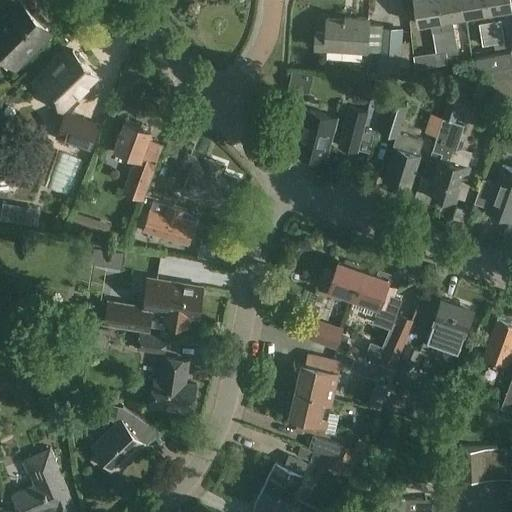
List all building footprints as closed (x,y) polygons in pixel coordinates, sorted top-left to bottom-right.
[(413,0),(418,23),(442,19),(438,0),(413,0)] [(462,0),(438,0),(442,19),(465,15),(462,0)] [(486,0),(462,0),(465,15),(489,11),(486,0)] [(511,4),(511,0),(486,0),(489,11),(511,7),(511,4)] [(36,12),(33,15),(23,5),(1,27),(0,26),(0,52),(13,66),(25,54),(28,57),(38,47),(35,44),(48,30),(45,27),(48,25),(48,20),(40,12),(36,12)] [(345,16),(342,16),(342,18),(327,17),(326,32),(317,31),(316,47),(367,50),(369,18),(345,17),(345,16)] [(501,19),(490,21),(494,42),(505,40),(501,19)] [(483,44),(494,42),(490,21),(479,23),(483,44)] [(379,25),(377,66),(399,67),(402,26),(379,25)] [(454,27),(443,28),(447,50),(458,48),(454,27)] [(433,30),(436,52),(447,50),(443,28),(433,30)] [(57,102),(66,111),(57,136),(91,148),(100,124),(72,113),(75,104),(71,100),(97,75),(74,50),(39,83),(45,89),(44,90),(43,92),(44,97),(49,102),(53,103),(56,102),(57,102)] [(476,57),(479,70),(491,67),(511,63),(511,54),(511,50),(476,57)] [(511,75),(511,63),(491,67),(493,79),(511,75)] [(437,69),(434,79),(448,84),(452,73),(437,69)] [(437,135),(459,141),(460,137),(464,123),(455,121),(469,75),(457,71),(443,116),(437,135)] [(351,107),(341,143),(369,151),(388,79),(376,75),(366,112),(351,107)] [(511,87),(511,75),(493,79),(495,90),(511,87)] [(497,102),(511,98),(511,87),(495,90),(497,102)] [(379,128),(398,134),(408,104),(389,98),(379,128)] [(336,117),(305,109),(294,150),(325,159),(336,117)] [(140,157),(139,161),(136,160),(124,193),(142,200),(162,146),(147,140),(151,129),(126,119),(116,148),(140,157)] [(422,139),(401,133),(399,139),(396,138),(384,179),(411,187),(421,154),(418,154),(422,139)] [(465,139),(460,137),(459,141),(437,135),(431,155),(440,158),(430,190),(429,193),(449,199),(452,197),(455,198),(456,195),(465,198),(470,183),(465,181),(469,167),(467,166),(472,150),(462,147),(465,139)] [(225,164),(205,157),(204,160),(188,155),(184,165),(191,168),(182,193),(227,209),(239,177),(222,171),(225,164)] [(511,168),(502,165),(486,211),(511,219),(511,168)] [(145,230),(187,243),(194,222),(181,218),(183,210),(154,201),(145,230)] [(91,218),(77,213),(71,228),(86,233),(91,218)] [(320,285),(354,297),(364,269),(339,260),(336,269),(327,266),(320,285)] [(389,278),(364,269),(354,297),(351,307),(376,316),(378,311),(390,315),(394,304),(390,303),(395,290),(386,287),(389,278)] [(188,326),(190,316),(198,317),(203,286),(147,277),(142,308),(110,303),(108,319),(149,325),(149,324),(164,327),(164,322),(188,326)] [(466,329),(473,308),(442,297),(428,337),(457,348),(464,328),(466,329)] [(290,331),(336,347),(344,326),(297,310),(290,331)] [(399,312),(379,360),(395,367),(415,318),(399,312)] [(511,322),(498,317),(483,358),(507,366),(510,361),(511,361),(511,322)] [(167,337),(142,333),(139,349),(165,352),(167,337)] [(408,344),(397,367),(411,373),(421,351),(408,344)] [(394,369),(356,355),(350,369),(389,383),(394,369)] [(301,363),(295,389),(325,396),(324,397),(332,399),(341,362),(313,356),(311,366),(301,363)] [(161,379),(156,379),(152,407),(192,413),(196,384),(186,383),(189,360),(164,357),(161,379)] [(298,418),(296,427),(324,433),(332,399),(324,397),(325,396),(295,389),(289,416),(298,418)] [(95,447),(115,468),(127,456),(130,459),(148,442),(143,437),(155,426),(124,406),(115,414),(122,422),(95,447)] [(339,444),(313,435),(309,446),(313,448),(336,456),(348,462),(348,460),(358,465),(362,455),(339,444)] [(57,511),(71,511),(76,510),(50,449),(25,459),(36,484),(13,494),(20,511),(49,511),(56,509),(57,511)] [(455,481),(500,479),(498,449),(454,451),(455,481)] [(289,455),(284,464),(276,460),(264,484),(291,497),(307,464),(289,455)] [(348,462),(336,456),(330,467),(342,473),(344,469),(355,475),(359,467),(348,462)] [(264,484),(253,508),(260,511),(284,511),(291,497),(264,484)] [(435,511),(435,498),(370,501),(370,511),(435,511)]
